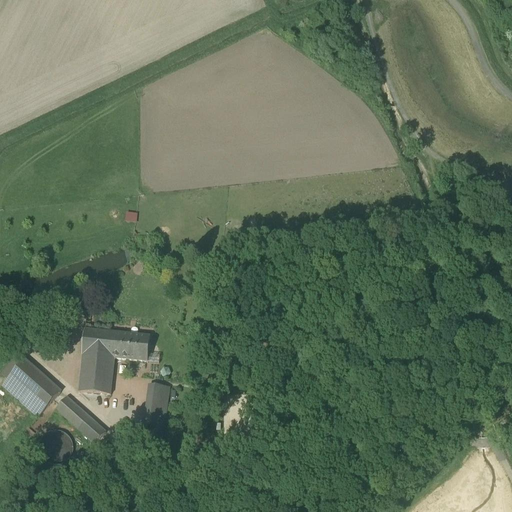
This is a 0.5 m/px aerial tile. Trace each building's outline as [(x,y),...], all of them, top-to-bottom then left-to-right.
[(137,222),(137,213),(126,212),(126,222),(137,222)] [(50,320),(31,318),(30,327),(49,329),(50,320)] [(151,338),(85,331),(79,394),(111,397),(115,361),(148,364),(151,338)] [(61,394),(25,362),(2,388),(38,420),(61,394)] [(170,391),(170,388),(148,385),(142,427),(166,430),(172,391),(170,391)] [(106,434),(67,400),(51,418),(90,452),(106,434)]
